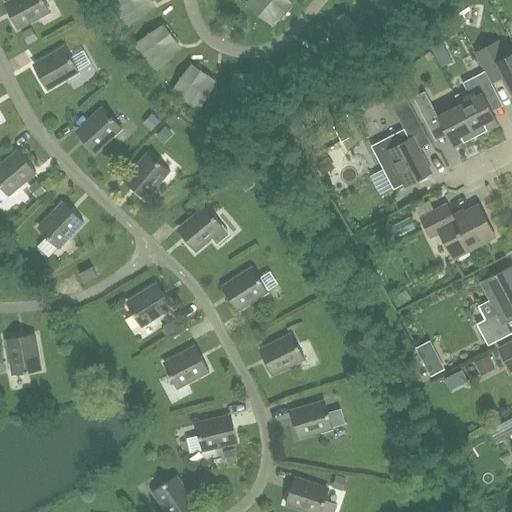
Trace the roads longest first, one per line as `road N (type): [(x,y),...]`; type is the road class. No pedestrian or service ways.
road 1 (residential): [(154,247),(223,332),(262,422),(260,481),(230,511)]
road 2 (residential): [(0,55),(44,137),(154,247)]
road 3 (residential): [(0,307),(80,294),(135,262)]
